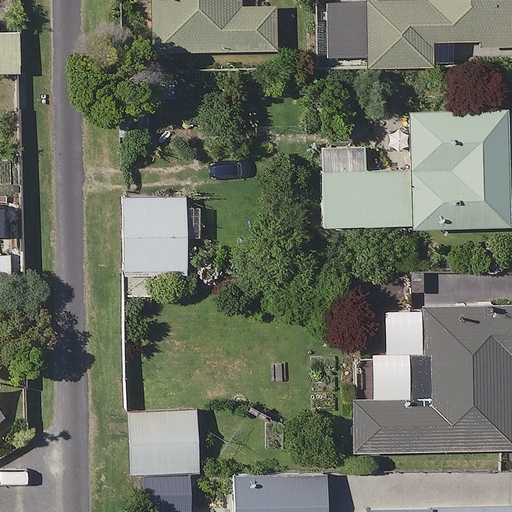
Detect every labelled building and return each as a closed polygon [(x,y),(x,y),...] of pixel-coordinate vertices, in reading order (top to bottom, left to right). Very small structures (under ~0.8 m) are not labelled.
[(153,0),(153,52),(272,52),(272,0),(153,0)] [(432,45),(452,45),(451,57),(481,57),(482,45),(511,45),(511,0),(428,0),(428,5),(330,4),(330,66),(432,67),(432,45)] [(0,74),(18,75),(19,35),(0,34),(0,74)] [(321,229),(511,229),(511,224),(511,113),(411,114),(411,170),(321,170),(321,229)] [(185,277),(187,198),(124,197),(123,297),(152,298),(153,276),(185,277)] [(511,455),(511,312),(385,309),(384,356),(409,356),(407,408),(355,406),(354,451),(511,455)] [(197,409),(131,408),(130,473),(196,474),(197,409)] [(324,511),(325,479),(236,478),(235,511),(324,511)]
